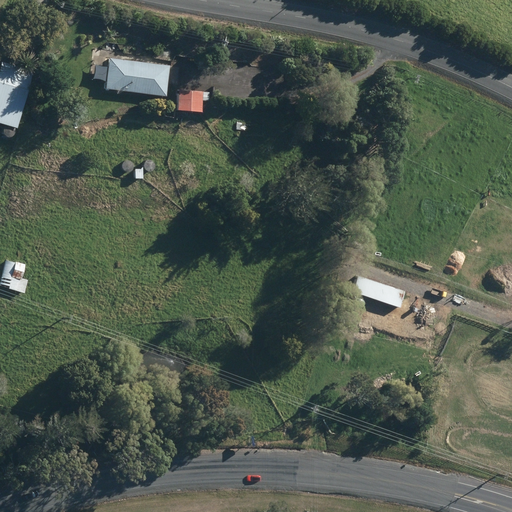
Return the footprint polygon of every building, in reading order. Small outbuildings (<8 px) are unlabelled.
[(108,58),(104,88),(164,96),(168,67),(108,58)] [(32,71),(3,62),(0,69),(0,122),(15,127),(32,71)] [(203,90),(176,89),(176,110),(202,110),(203,90)] [(24,263),(7,258),(0,281),(0,285),(24,293),(28,279),(21,276),(24,263)] [(411,292),(354,275),(348,293),(405,311),(411,292)]
